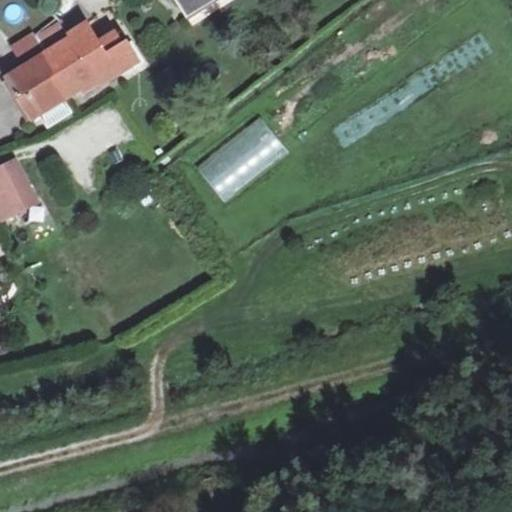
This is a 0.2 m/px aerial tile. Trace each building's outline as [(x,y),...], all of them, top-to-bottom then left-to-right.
[(177,0),(180,5),(188,0),(189,0),(199,15),(223,0),(177,0)] [(189,0),(188,0),(180,5),(189,21),(199,15),(189,0)] [(86,95),(133,66),(130,61),(135,58),(128,46),(123,49),(115,36),(100,47),(87,27),(72,37),(73,39),(8,78),(33,119),(40,114),(48,127),(71,113),(63,100),(81,90),(86,95)] [(0,29),(0,60),(15,45),(0,29)] [(130,61),(133,66),(138,63),(135,58),(130,61)] [(0,222),(36,203),(15,164),(0,171),(0,222)]
